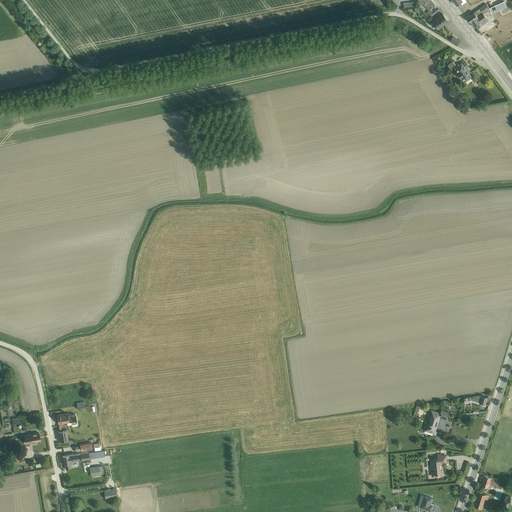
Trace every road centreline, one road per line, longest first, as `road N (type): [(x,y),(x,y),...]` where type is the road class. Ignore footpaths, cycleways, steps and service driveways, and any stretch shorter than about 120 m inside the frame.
road 1 (unclassified): [(497,68),(385,14),(84,71),(22,0)]
road 2 (unclassified): [(0,346),(37,374),(62,511)]
road 3 (secondary): [(511,354),(461,511)]
